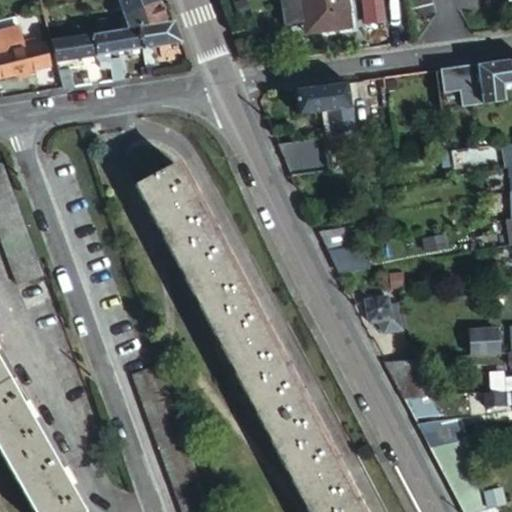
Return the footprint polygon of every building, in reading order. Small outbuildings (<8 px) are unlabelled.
[(159,2),(158,0),(118,0),(122,11),(123,11),(159,2)] [(300,0),(306,29),(350,20),(346,0),(300,0)] [(382,0),(362,0),(365,15),(384,11),(382,0)] [(138,27),(166,22),(159,2),(123,11),(122,11),(128,29),(138,27)] [(180,41),(172,20),(166,22),(138,27),(141,48),(180,41)] [(138,27),(128,29),(90,35),(95,57),(99,63),(108,61),(107,55),(141,48),(138,27)] [(42,46),(34,48),(22,51),(21,44),(19,35),(0,39),(0,77),(47,67),(42,46)] [(90,35),(49,43),(60,89),(74,87),(70,69),(67,68),(65,63),(95,57),(90,35)] [(22,51),(34,48),(33,42),(21,44),(22,51)] [(110,70),(112,82),(123,80),(120,59),(108,61),(110,70)] [(110,70),(108,61),(99,63),(98,63),(100,70),(110,70)] [(511,62),(466,68),(446,71),(439,72),(444,112),(481,107),(504,104),(503,87),(511,86),(511,62)] [(347,84),(293,91),(297,118),(328,114),(331,138),(354,135),(347,84)] [(277,146),(292,178),(330,172),(324,138),(277,146)] [(42,276),(1,166),(0,166),(0,242),(16,285),(42,276)] [(174,167),(135,187),(306,511),(356,511),(339,478),(342,476),(334,463),(332,463),(303,410),(306,408),(298,394),(296,396),(267,343),(270,341),(263,329),(260,329),(232,276),(235,274),(226,259),(224,261),(195,208),(198,206),(191,193),(188,195),(174,167)] [(333,172),(334,181),(349,178),(348,169),(333,172)] [(359,195),(361,207),(376,205),(374,193),(359,195)] [(316,234),(325,253),(326,253),(355,248),(352,228),(316,234)] [(355,248),(326,253),(334,269),(364,264),(362,247),(355,248)] [(388,308),(387,299),(367,303),(370,324),(376,323),(378,336),(401,332),(397,307),(388,308)] [(470,357),(498,355),(496,331),(468,333),(470,357)] [(384,365),(404,402),(435,399),(415,362),(384,365)] [(0,454),(32,511),(83,511),(69,486),(74,483),(65,473),(62,475),(31,421),(36,417),(27,408),(24,409),(0,366),(0,454)] [(133,377),(181,511),(210,511),(159,368),(133,377)] [(486,395),(484,395),(486,408),(505,406),(504,394),(486,395)] [(404,402),(414,421),(449,415),(448,398),(435,399),(404,402)] [(417,426),(430,451),(460,443),(456,421),(417,426)] [(430,451),(462,511),(492,511),(495,511),(499,510),(466,443),(460,443),(430,451)]
